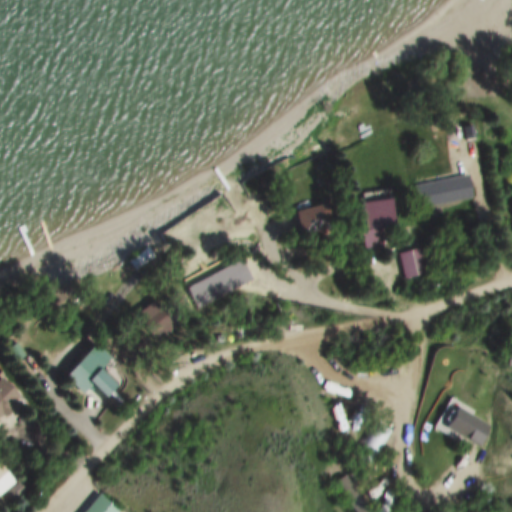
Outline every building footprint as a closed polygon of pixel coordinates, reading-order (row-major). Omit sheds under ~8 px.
[(456,126),(466,123),(468,135),(458,137),(456,126)] [(478,128),(485,124),(488,131),(482,134),(478,128)] [(411,184),(461,172),(466,194),(416,206),(411,184)] [(352,202),(388,197),(392,225),(375,227),(377,244),(358,246),(352,202)] [(299,224),(292,225),(288,210),(325,200),(329,216),(321,218),(323,226),(301,231),(299,224)] [(120,258),(139,245),(146,254),(127,268),(120,258)] [(392,251),(414,246),(420,273),(398,277),(392,251)] [(151,254),(146,248),(132,260),(137,266),(151,254)] [(188,285),(226,265),(236,283),(197,303),(188,285)] [(132,309),(151,297),(168,325),(130,348),(118,328),(137,317),(132,309)] [(499,333),(511,331),(511,358),(501,359),(499,333)] [(81,378),(71,388),(55,374),(86,341),(101,356),(93,365),(110,381),(97,394),(81,378)] [(0,379),(12,394),(0,404),(0,379)] [(446,409),(449,404),(482,424),(470,444),(437,423),(440,419),(436,417),(443,407),(446,409)] [(393,435),(380,423),(354,452),(366,463),(393,435)] [(333,486),(357,511),(374,511),(342,477),(333,486)] [(5,490),(10,498),(22,491),(18,483),(5,490)] [(71,511),(91,490),(111,506),(105,511),(71,511)]
